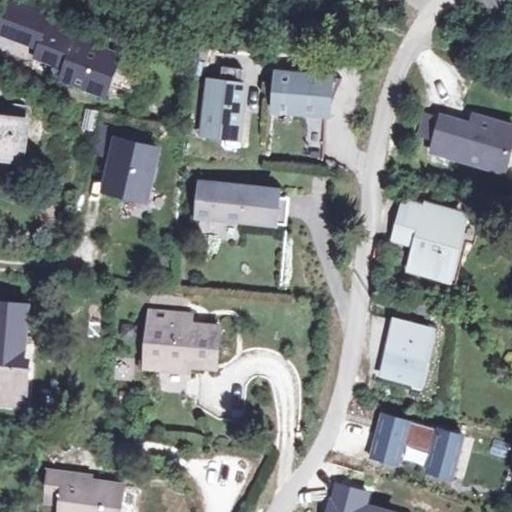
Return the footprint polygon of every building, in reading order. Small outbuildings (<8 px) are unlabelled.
[(492,0),(474,0),(486,25),(501,19),(492,0)] [(10,9),(1,37),(44,52),(50,33),(54,23),(10,9)] [(75,30),(54,23),(50,33),(72,41),(75,30)] [(44,52),(41,62),(59,68),(61,64),(72,67),(67,82),(110,97),(123,58),(86,46),(90,35),(75,30),(72,41),(50,33),(44,52)] [(220,76),(219,91),(239,93),(240,78),(220,76)] [(345,82),(280,77),(276,112),(311,115),(327,124),(345,82)] [(207,90),(202,137),(237,141),(243,93),(239,93),(219,91),(207,90)] [(447,125),(431,121),(426,139),(442,143),(447,125)] [(442,143),(438,156),(510,177),(511,171),(511,130),(480,121),(476,130),(447,122),(447,125),(442,143)] [(29,128),(0,124),(0,161),(24,164),(29,128)] [(93,155),(110,158),(113,137),(151,143),(152,134),(98,126),(93,155)] [(162,153),(121,144),(110,195),(151,204),(162,153)] [(272,191),(198,183),(194,216),(270,224),(272,197),(272,191)] [(288,199),(272,197),(270,224),(285,226),(288,199)] [(410,203),(401,231),(428,240),(424,250),(417,269),(451,279),(470,224),(410,203)] [(428,240),(401,231),(397,241),(424,250),(428,240)] [(0,318),(30,321),(32,306),(0,303),(0,318)] [(190,317),(154,314),(149,371),(177,374),(177,366),(218,369),(222,327),(189,324),(190,317)] [(429,323),(401,317),(387,378),(416,386),(429,323)] [(0,405),(8,406),(9,394),(32,395),(34,366),(21,365),(23,337),(29,338),(30,321),(0,318),(0,405)] [(9,394),(8,406),(31,408),(32,395),(9,394)] [(468,440),(384,417),(373,457),(402,465),(404,454),(433,462),(433,473),(457,480),(468,440)] [(64,511),(120,511),(123,487),(82,481),(82,475),(50,472),(47,506),(65,508),(64,511)] [(371,497),(342,489),(335,511),(381,511),(368,508),(371,497)]
